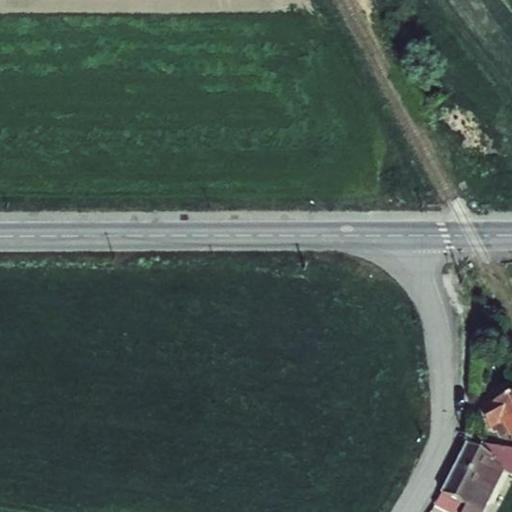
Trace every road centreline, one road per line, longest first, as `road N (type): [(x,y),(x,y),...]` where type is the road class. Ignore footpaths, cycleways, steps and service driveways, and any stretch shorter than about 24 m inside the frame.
road 1 (tertiary): [(0,237),(409,236)]
road 2 (residential): [(409,236),(434,324),(442,419),(432,461),(403,511)]
